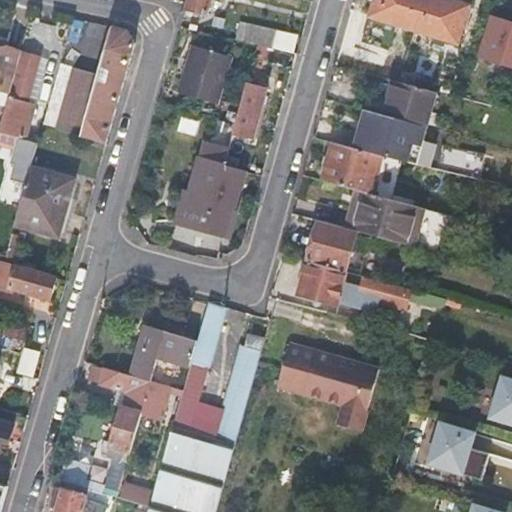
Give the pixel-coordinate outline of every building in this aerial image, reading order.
[(188,0),(188,3),(186,8),(208,14),(211,0),(188,0)] [(450,0),(375,0),(370,16),(457,43),(469,6),(450,0)] [(511,22),(492,17),(481,54),(511,63),(511,22)] [(256,43),(283,49),(287,32),(246,23),(242,40),(256,43)] [(127,30),(114,26),(100,78),(86,129),(84,136),(108,143),(118,106),(136,45),(127,30)] [(280,61),(283,49),(256,43),(249,75),(259,77),(263,57),(280,61)] [(0,45),(0,87),(2,88),(13,91),(24,52),(0,45)] [(180,91),(189,93),(201,48),(192,46),(180,91)] [(201,48),(189,93),(219,102),(232,56),(201,48)] [(41,57),(24,52),(13,91),(2,132),(20,137),(13,162),(18,163),(14,179),(28,182),(32,167),(39,141),(28,138),(37,104),(29,102),(41,57)] [(86,129),(100,78),(74,71),(60,121),(86,129)] [(392,81),(383,114),(425,126),(435,93),(392,81)] [(264,87),(246,83),(234,129),(252,134),(264,87)] [(422,143),(427,126),(425,126),(383,114),(366,109),(362,124),(368,126),(361,150),(382,155),(408,162),(414,141),(422,143)] [(198,134),(201,119),(183,116),(180,130),(198,134)] [(368,126),(362,124),(356,148),(361,150),(368,126)] [(416,165),(422,143),(414,141),(408,162),(416,165)] [(370,194),(372,194),(382,155),(361,150),(356,148),(335,142),(324,181),(365,193),(370,194)] [(213,210),(224,165),(200,159),(188,203),(213,210)] [(243,170),(224,165),(213,210),(208,229),(227,234),(243,170)] [(74,179),(32,167),(28,182),(17,224),(59,235),(74,179)] [(365,193),(355,230),(358,231),(418,247),(428,210),(372,194),(370,194),(365,193)] [(179,222),(208,229),(213,210),(188,203),(184,202),(179,222)] [(310,261),(346,271),(347,271),(358,231),(355,230),(321,221),(310,261)] [(57,276),(18,265),(6,261),(0,259),(0,283),(12,287),(52,298),(57,276)] [(406,310),(411,288),(363,275),(361,286),(344,282),(346,271),(310,261),(301,294),(337,304),(338,303),(377,314),(380,303),(406,310)] [(209,300),(198,341),(192,360),(212,365),(227,306),(209,300)] [(7,320),(3,332),(26,339),(30,327),(7,320)] [(192,360),(198,341),(148,326),(134,374),(153,380),(160,358),(190,367),(192,360)] [(249,331),(245,344),(262,349),(266,336),(249,331)] [(215,435),(236,442),(262,349),(245,344),(241,343),(215,435)] [(379,367),(290,343),(278,386),(343,404),(338,423),(362,430),(379,367)] [(40,351),(24,347),(18,371),(33,375),(40,351)] [(153,380),(134,374),(107,366),(102,382),(120,387),(131,390),(126,407),(144,412),(164,418),(172,392),(183,395),(185,389),(153,380)] [(511,381),(502,378),(490,418),(511,424),(511,381)] [(124,406),(126,407),(131,390),(120,387),(115,404),(124,406)] [(116,457),(130,461),(144,412),(126,407),(124,406),(114,441),(110,454),(110,455),(116,457)] [(0,418),(0,438),(11,442),(16,423),(0,418)] [(475,434),(441,423),(428,464),(482,481),(490,453),(471,447),(475,434)] [(216,511),(236,442),(215,435),(174,424),(148,511),(216,511)] [(104,452),(110,454),(114,441),(108,439),(104,452)] [(110,476),(125,480),(130,461),(116,457),(110,476)] [(122,489),(125,480),(110,476),(108,485),(122,489)] [(104,511),(110,493),(68,481),(58,511),(104,511)] [(0,511),(1,511),(9,485),(0,482),(0,511)] [(122,500),(148,503),(150,486),(125,483),(122,500)]
